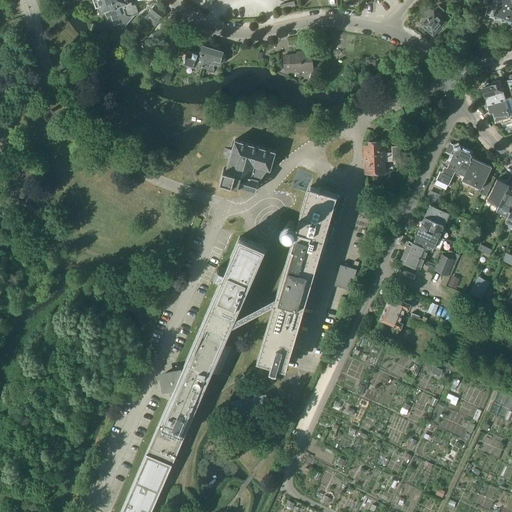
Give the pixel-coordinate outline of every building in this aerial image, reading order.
[(110,15),(114,25),(112,26),(118,44),(119,42),(125,40),(124,37),(127,34),(125,28),(123,28),(122,28),(121,24),(120,23),(112,0),(93,0),(96,9),(100,7),(102,12),(104,12),(106,16),(110,15)] [(112,0),(120,23),(121,24),(122,28),(123,28),(135,15),(137,14),(139,12),(136,5),(134,4),(133,5),(131,0),(112,0)] [(491,14),(490,15),(506,20),(511,0),(490,0),(486,13),(491,14)] [(156,5),(149,13),(160,21),(166,13),(156,5)] [(435,11),(434,10),(422,24),(433,34),(445,21),(445,20),(447,18),(437,8),(435,11)] [(203,66),(208,67),(207,71),(213,73),(215,69),(213,69),(215,64),(218,65),(219,62),(223,52),(203,46),(200,45),(199,51),(201,52),(200,57),(205,59),(203,66)] [(188,50),(187,54),(184,63),(195,67),(196,64),(203,66),(205,59),(200,57),(201,52),(199,51),(198,53),(193,52),(188,50)] [(284,56),(285,71),(291,71),(291,73),(314,71),(312,51),(300,52),(300,54),(290,55),(290,56),(284,56)] [(169,81),(173,72),(155,64),(151,73),(169,81)] [(506,80),(501,82),(483,87),(488,104),(506,99),(503,91),(508,89),(506,80)] [(496,119),(510,115),(506,99),(488,104),(490,112),(494,111),(496,119)] [(239,186),(256,191),(256,190),(253,189),(255,186),(256,187),(257,187),(258,186),(259,186),(259,185),(259,184),(259,183),(258,182),(268,169),(270,169),(276,151),(235,140),(227,170),(224,169),(220,182),(233,185),(238,186),(239,187),(239,186)] [(367,146),(367,150),(365,150),(365,160),(375,159),(374,153),(384,152),(384,150),(384,141),(369,142),(369,146),(367,146)] [(454,175),(453,174),(448,184),(449,184),(453,175),(455,176),(457,172),(464,175),(462,179),(462,180),(474,155),(473,152),(460,146),(460,143),(454,145),(447,142),(443,151),(450,154),(448,160),(455,163),(453,169),(454,170),(455,167),(457,168),(454,175)] [(384,152),(384,153),(392,152),(393,158),(401,158),(400,146),(392,147),(392,149),(384,150),(384,152)] [(374,153),(375,159),(365,160),(366,173),(385,172),(384,153),(384,152),(374,153)] [(462,180),(480,188),(478,193),(486,196),(491,185),(485,182),(492,166),(473,158),(475,156),(474,155),(462,180)] [(437,178),(438,179),(436,183),(445,188),(447,183),(448,184),(453,174),(454,175),(457,168),(455,167),(454,170),(453,169),(455,163),(448,160),(445,166),(444,166),(443,169),(444,170),(440,171),(437,178)] [(8,161),(9,195),(12,195),(12,203),(30,203),(29,195),(33,195),(32,161),(8,161)] [(294,187),(307,189),(311,172),(297,170),(294,187)] [(488,200),(499,205),(497,209),(498,209),(509,185),(498,180),(488,200)] [(508,216),(511,208),(511,186),(509,185),(498,209),(496,212),(507,218),(508,216)] [(216,276),(221,279),(183,368),(184,368),(187,369),(185,372),(187,373),(191,375),(187,384),(188,380),(187,374),(180,375),(179,372),(163,375),(165,389),(171,388),(172,394),(173,398),(170,397),(121,511),(152,511),(213,372),(220,375),(221,373),(232,347),(224,344),(233,324),(277,301),(260,359),(273,363),(271,369),(277,371),(279,364),(286,366),(336,194),(310,187),(298,226),(295,226),(295,224),(293,222),(290,221),(287,222),(286,227),(284,227),(288,235),(288,236),(287,236),(287,237),(287,238),(287,239),(288,239),(288,240),(289,240),(290,240),(293,245),(279,294),(237,315),(263,255),(256,254),(258,244),(240,237),(225,270),(220,267),(216,276)] [(380,193),(371,189),(369,194),(378,198),(380,193)] [(431,196),(429,202),(437,205),(440,199),(431,196)] [(450,213),(430,204),(425,215),(445,224),(450,213)] [(445,224),(425,215),(420,227),(440,236),(445,224)] [(420,227),(415,239),(428,245),(434,248),(440,236),(420,227)] [(426,248),(409,241),(405,250),(427,260),(429,256),(426,255),(428,251),(432,252),(434,248),(428,245),(426,248)] [(480,244),(478,249),(490,253),(492,248),(480,244)] [(433,274),(437,265),(427,260),(405,250),(400,260),(420,269),(422,264),(429,267),(426,271),(433,274)] [(511,254),(506,251),(503,259),(511,263),(511,254)] [(446,255),(442,254),(436,270),(451,276),(458,258),(447,253),(446,255)] [(341,264),(335,286),(351,290),(357,269),(341,264)] [(482,298),(489,282),(478,276),(470,293),(482,298)] [(454,289),(457,282),(450,279),(447,286),(450,287),(453,289),(454,288),(454,289)] [(412,305),(390,296),(385,308),(403,316),(406,309),(409,311),(412,305)] [(439,306),(432,303),(428,312),(434,315),(439,306)] [(403,316),(385,308),(380,320),(401,329),(404,323),(401,322),(403,316)] [(412,313),(410,318),(421,323),(425,325),(427,318),(424,317),(422,319),(419,318),(420,316),(412,313)] [(419,327),(420,326),(431,331),(432,329),(421,324),(421,323),(410,318),(408,324),(415,327),(416,326),(419,327)] [(244,393),(245,401),(232,404),(236,427),(268,421),(264,398),(251,400),(249,392),(244,393)]
